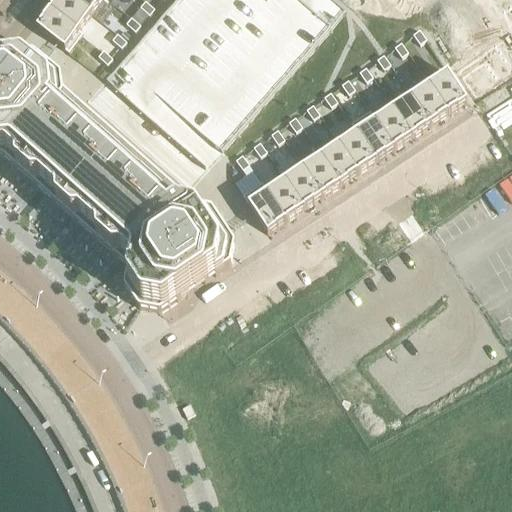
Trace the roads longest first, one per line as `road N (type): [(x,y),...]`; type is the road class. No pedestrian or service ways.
road 1 (residential): [(511,116),(110,380)]
road 2 (tertiary): [(110,380),(51,303),(0,255)]
road 3 (tertiary): [(174,511),(156,461),(110,380)]
